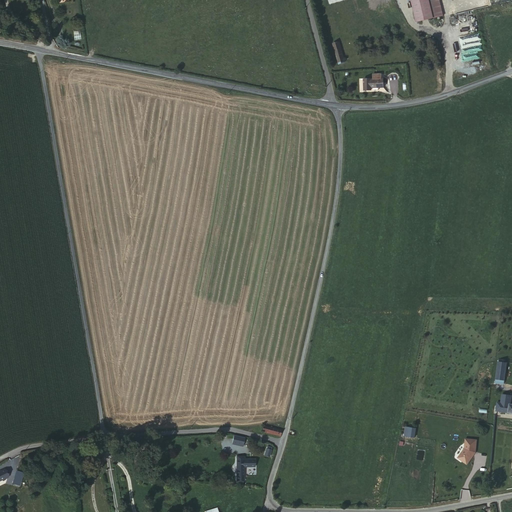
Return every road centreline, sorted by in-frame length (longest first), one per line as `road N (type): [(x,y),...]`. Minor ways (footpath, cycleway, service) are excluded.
road 1 (unclassified): [(36,49),(103,435)]
road 2 (unclassified): [(333,105),(339,176),(282,441)]
road 3 (tertiary): [(333,105),(36,49)]
road 4 (tertiary): [(511,69),(416,101),(333,105)]
road 5 (unclassified): [(282,441),(232,428),(103,435)]
road 6 (unclassified): [(282,441),(268,491),(273,505),(351,511)]
road 7 (unclassified): [(392,511),(511,495)]
